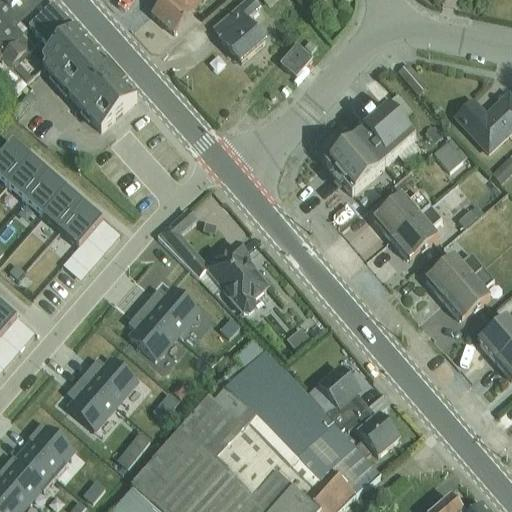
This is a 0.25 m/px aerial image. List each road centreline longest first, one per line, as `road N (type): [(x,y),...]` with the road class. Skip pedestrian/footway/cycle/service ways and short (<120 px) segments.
road 1 (secondary): [(229,170),(511,494)]
road 2 (residential): [(0,401),(176,199),(229,170)]
road 3 (secondary): [(75,0),(229,170)]
road 4 (residential): [(388,23),(229,170)]
road 5 (residential): [(511,50),(388,23)]
